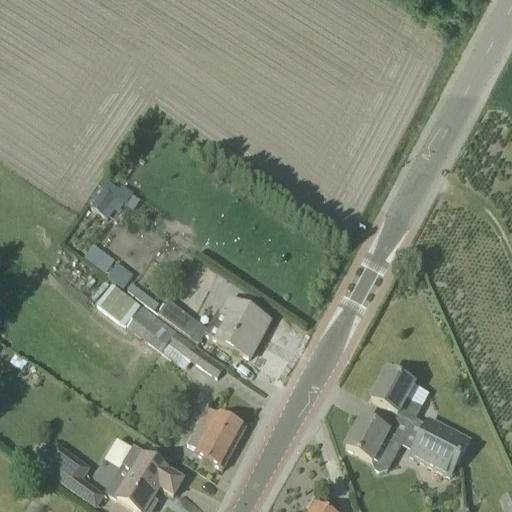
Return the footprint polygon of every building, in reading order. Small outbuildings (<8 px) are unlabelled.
[(125,209),(101,193),(89,211),(107,223),(108,220),(114,225),(125,209)] [(183,359),(215,382),(224,370),(140,309),(139,311),(111,288),(95,309),(177,369),(183,359)] [(199,348),(204,338),(203,338),(206,332),(167,303),(166,304),(158,298),(149,310),(156,317),(197,347),(199,348)] [(216,314),(206,332),(203,338),(204,338),(247,361),(267,324),(228,303),(221,316),(216,314)] [(412,427),(421,411),(428,398),(411,389),(412,388),(384,373),(368,403),(412,427)] [(196,428),(184,448),(194,454),(192,458),(220,473),(243,431),(206,410),(196,428)] [(343,451),(370,465),(371,471),(373,475),(377,477),(386,476),(402,444),(359,421),(343,451)] [(460,463),(471,469),(478,454),(468,449),(471,444),(428,421),(418,441),(460,463)] [(460,463),(418,441),(407,461),(449,483),(460,463)] [(90,472),(56,448),(38,472),(76,499),(93,511),(95,511),(103,502),(80,486),(90,472)] [(121,471),(105,496),(123,508),(130,511),(153,511),(157,505),(151,501),(157,490),(171,499),(181,483),(164,472),(132,453),(121,471)] [(502,511),(511,511),(511,495),(498,502),(502,511)]
